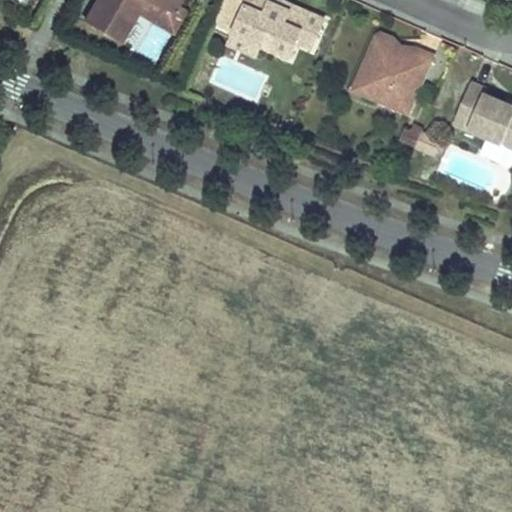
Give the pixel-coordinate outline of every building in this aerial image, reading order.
[(121,41),(138,12),(144,0),(146,0),(172,14),(177,6),(180,0),(96,0),(85,20),(121,41)] [(146,0),(144,0),(138,12),(173,32),(186,11),(177,6),(172,14),(146,0)] [(224,0),(213,25),(234,35),(261,47),(290,60),(298,44),(311,50),(324,21),(305,12),(302,18),(269,4),(260,0),(224,0)] [(302,18),(305,12),(276,0),(271,0),(269,4),(302,18)] [(383,33),(375,38),(387,43),(392,51),(398,54),(401,48),(394,38),(383,33)] [(261,47),(234,35),(229,45),(257,57),(261,47)] [(382,103),(410,115),(435,56),(418,49),(416,54),(401,48),(398,54),(392,51),(387,43),(375,38),(357,79),(387,92),(382,103)] [(387,92),(357,79),(352,90),(382,103),(387,92)] [(511,109),(484,97),(487,91),(472,84),(454,125),(487,140),(480,157),(507,169),(511,158),(511,109)] [(421,133),(415,146),(429,153),(435,139),(421,133)]
